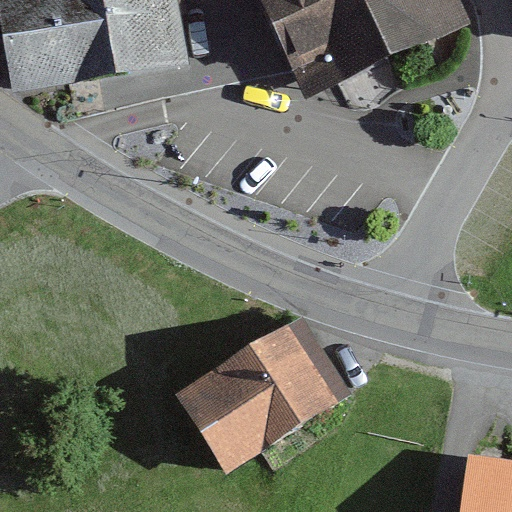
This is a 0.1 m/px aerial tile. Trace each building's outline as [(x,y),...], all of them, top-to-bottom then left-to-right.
[(69,102),(55,0),(40,0),(0,5),(0,24),(12,110),(69,102)] [(55,0),(72,97),(181,79),(168,0),(55,0)] [(253,0),(305,115),(410,66),(388,18),(331,45),(309,0),(253,0)] [(309,0),(331,45),(388,18),(410,66),(474,37),(457,0),(309,0)] [(303,333),(174,415),(222,491),(351,409),(303,333)] [(511,511),(511,456),(471,451),(462,511),(511,511)]
